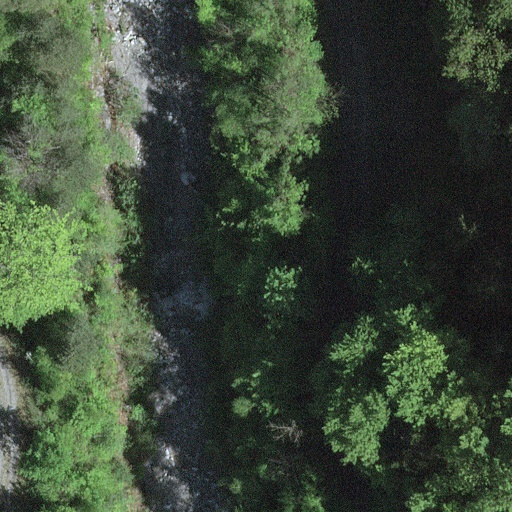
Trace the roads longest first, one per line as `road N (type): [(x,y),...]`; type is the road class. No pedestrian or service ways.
road 1 (track): [(368,511),(372,181),(347,0)]
road 2 (track): [(0,357),(16,426),(8,511)]
